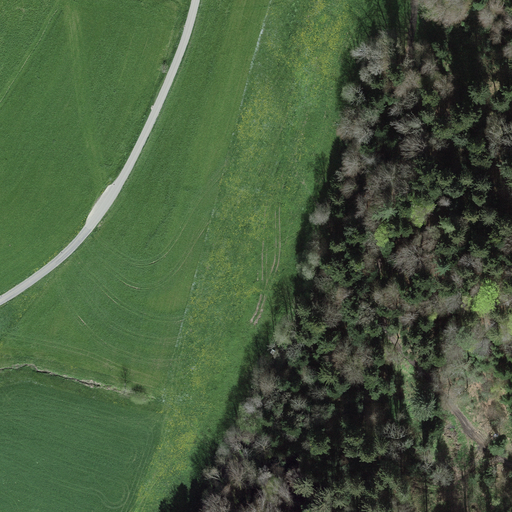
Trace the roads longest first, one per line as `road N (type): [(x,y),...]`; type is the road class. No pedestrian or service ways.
road 1 (track): [(511,464),(380,322),(377,283),(414,127),(408,75),(415,0)]
road 2 (unclassified): [(195,0),(162,95),(116,188),(60,258),(0,300)]
road 3 (track): [(411,37),(447,76),(511,118)]
